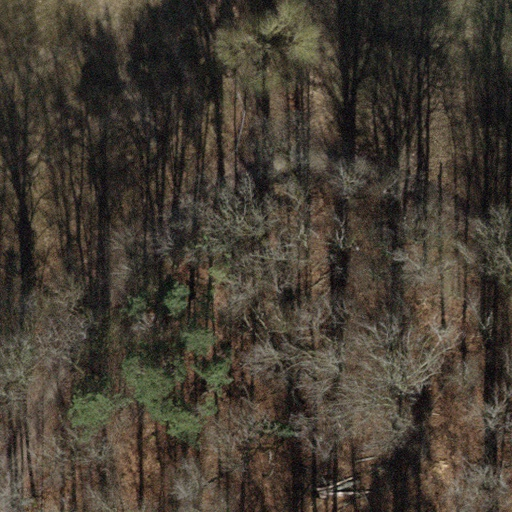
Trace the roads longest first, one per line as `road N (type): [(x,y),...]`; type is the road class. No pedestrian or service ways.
road 1 (track): [(37,511),(194,209),(258,115)]
road 2 (track): [(511,222),(383,153),(258,115)]
road 3 (track): [(258,115),(202,0)]
